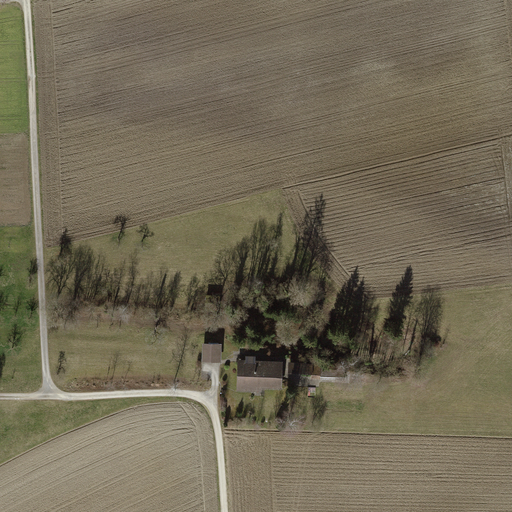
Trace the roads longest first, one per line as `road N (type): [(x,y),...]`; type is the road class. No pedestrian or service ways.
road 1 (track): [(48,399),(27,0)]
road 2 (track): [(226,511),(219,429),(205,401),(175,394),(48,399)]
